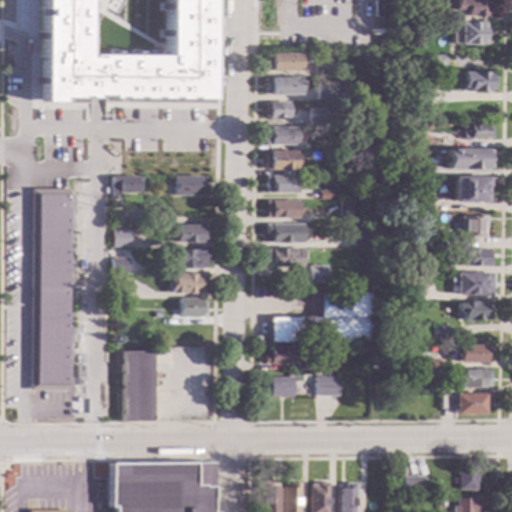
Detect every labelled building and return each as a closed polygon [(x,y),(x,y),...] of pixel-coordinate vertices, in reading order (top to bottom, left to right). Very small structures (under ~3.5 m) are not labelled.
[(36,0),(81,0),(80,55),(161,56),(161,0),(204,0),(204,101),(94,99),(52,98),(52,104),(35,104),(36,0)] [(485,0),(485,17),(463,17),(463,11),(452,11),(452,0),(485,0)] [(447,21),(428,21),(428,10),(447,10),(447,21)] [(486,45),(454,45),(454,43),(446,43),(446,25),(454,25),(454,22),(486,22),(486,45)] [(297,71),(262,71),(262,53),(297,53),(297,71)] [(443,71),(426,71),(427,56),(443,56),(443,71)] [(328,77),(313,77),(313,61),(328,61),(328,77)] [(485,75),(489,75),(489,91),(485,91),(485,93),(463,93),(463,89),(457,89),(457,73),(485,73),(485,75)] [(297,95),(262,95),(262,77),(297,77),(297,95)] [(424,106),(409,105),(409,88),(424,88),(424,106)] [(288,118),(266,119),(266,102),(288,102),(288,118)] [(325,108),(325,125),(306,125),(307,108),(325,108)] [(487,139),(466,139),(466,141),(457,141),(457,126),(487,126),(487,139)] [(294,128),(294,145),(262,145),(262,127),(294,128)] [(369,140),(368,150),(355,150),(356,140),(369,140)] [(486,170),(441,169),(441,149),(486,149),(486,170)] [(293,170),(266,170),(266,169),(262,169),(263,153),(266,153),(266,152),(293,152),(293,170)] [(364,153),(363,160),(353,159),(353,152),(364,153)] [(198,184),(205,184),(205,195),(198,195),(198,197),(170,197),(170,176),(198,176),(198,184)] [(296,194),(262,194),(262,176),(296,176),(296,194)] [(139,178),(139,192),(118,193),(118,196),(107,196),(108,177),(139,178)] [(488,186),(481,186),(481,203),(448,203),(448,178),(488,178),(488,186)] [(65,391),(26,391),(26,189),(65,189),(65,391)] [(339,200),(317,200),(317,191),(339,191),(339,200)] [(427,213),(409,213),(409,195),(427,195),(427,213)] [(300,208),(296,208),(296,219),(263,219),(263,200),(300,200),(300,208)] [(354,217),(337,217),(337,201),(354,201),(354,217)] [(123,226),(108,226),(108,210),(123,210),(123,226)] [(480,239),(464,239),(464,237),(456,237),(456,217),(480,217),(480,239)] [(205,239),(200,239),(200,243),(166,243),(166,231),(170,231),(170,225),(205,225),(205,239)] [(300,243),(267,244),(267,235),(262,235),(262,225),(300,225),(300,243)] [(109,248),(127,248),(127,231),(109,230),(109,248)] [(366,247),(351,247),(351,232),(366,232),(366,247)] [(204,270),(167,269),(167,249),(204,249),(204,270)] [(300,267),(268,268),(268,259),(263,259),(263,249),(300,249),(300,267)] [(482,251),(485,251),(485,266),(481,266),(481,267),(462,267),(462,265),(456,265),(456,259),(453,259),(453,252),(456,252),(456,249),(482,249),(482,251)] [(125,275),(108,275),(108,259),(125,259),(125,275)] [(439,274),(421,274),(421,260),(439,260),(439,274)] [(325,285),(307,285),(307,265),(325,266),(325,285)] [(203,295),(168,295),(168,274),(203,274),(203,295)] [(487,296),(451,296),(451,274),(487,274),(487,296)] [(418,300),(400,300),(400,285),(418,285),(418,300)] [(368,344),(266,343),(266,315),(314,315),(314,293),(368,293),(368,344)] [(198,299),(198,301),(203,301),(203,315),(198,315),(198,318),(175,318),(175,298),(198,299)] [(486,321),(457,321),(457,314),(452,314),(452,303),(486,303),(486,321)] [(444,342),(427,342),(427,327),(444,327),(444,342)] [(486,354),(481,355),(481,363),(452,363),(452,355),(449,355),(449,346),(486,346),(486,354)] [(290,358),(294,358),(294,365),(290,365),(290,366),(266,366),(266,364),(260,364),(260,354),(266,354),(266,347),(290,347),(290,358)] [(149,422),(118,422),(118,352),(149,352),(149,357),(149,422)] [(318,371),(303,371),(303,359),(318,360),(318,371)] [(434,369),(418,369),(418,359),(434,359),(434,369)] [(486,389),(452,389),(452,379),(452,370),(486,370),(486,389)] [(437,377),(436,395),(421,395),(422,376),(437,377)] [(289,398),(274,398),(274,397),(266,397),(266,378),(289,378),(289,398)] [(335,379),(335,398),(310,397),(310,378),(335,379)] [(486,406),(480,406),(480,415),(449,415),(449,411),(435,411),(435,400),(433,400),(433,396),(486,396),(486,406)] [(207,511),(110,511),(110,507),(106,507),(106,462),(207,462),(207,511)] [(474,482),(472,482),(472,490),(454,490),(454,469),(474,469),(474,482)] [(419,477),(401,478),(402,492),(420,492),(419,477)] [(275,511),(258,511),(258,482),(275,482),(275,511)] [(296,511),(279,511),(279,487),(285,487),(285,483),(296,483),(296,511)] [(324,511),(306,511),(306,483),(324,483),(324,511)] [(352,511),(334,511),(334,489),(342,489),(342,483),(352,483),(352,511)] [(474,511),(447,511),(447,506),(451,507),(451,498),(474,498),(474,511)]
